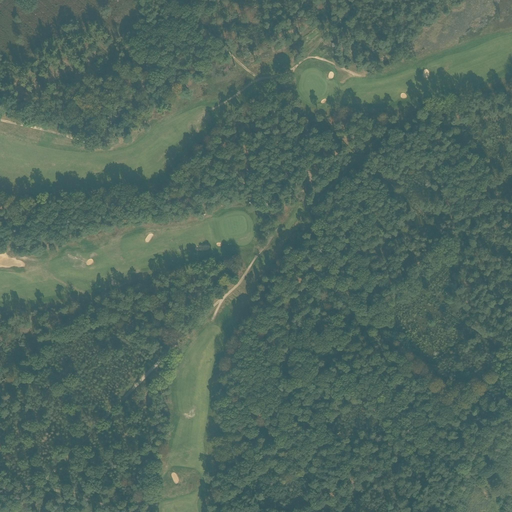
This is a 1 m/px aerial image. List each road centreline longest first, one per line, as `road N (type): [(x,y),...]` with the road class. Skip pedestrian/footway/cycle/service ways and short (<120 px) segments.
road 1 (track): [(19,505),(235,288),(267,240),(264,199),(240,150),(270,94),(292,72)]
road 2 (track): [(267,240),(381,148),(438,116),(505,185)]
road 3 (track): [(0,404),(94,298),(218,257)]
road 4 (track): [(199,23),(96,138),(0,120)]
road 5 (track): [(0,481),(119,507),(149,503),(151,511)]
road 6 (track): [(175,0),(273,91)]
